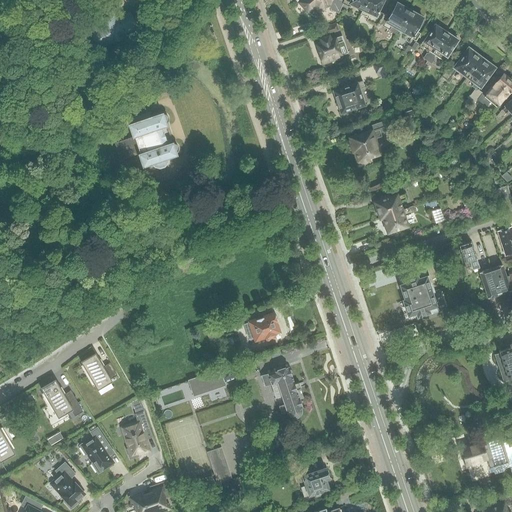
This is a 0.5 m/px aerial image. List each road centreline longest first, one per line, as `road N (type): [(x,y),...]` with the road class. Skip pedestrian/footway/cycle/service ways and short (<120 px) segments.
road 1 (secondary): [(329,276),(233,0)]
road 2 (secondary): [(409,511),(329,276)]
road 3 (residential): [(329,276),(511,215)]
